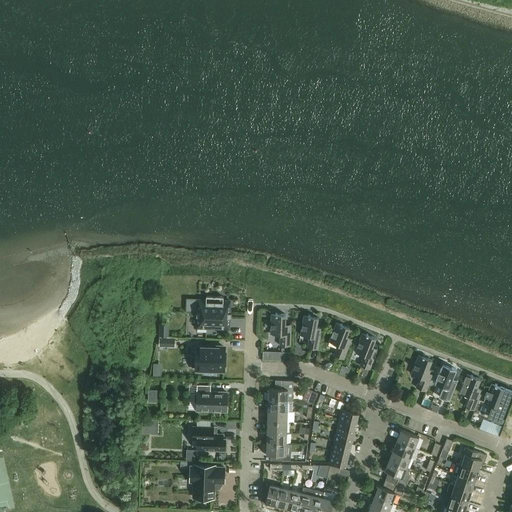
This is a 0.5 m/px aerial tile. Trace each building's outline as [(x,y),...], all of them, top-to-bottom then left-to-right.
[(206,332),(206,328),(229,329),(230,317),(231,317),(231,312),(230,312),(230,301),(223,301),(223,297),(206,296),(206,300),(198,300),(198,311),(197,311),(196,316),(198,316),(197,328),(198,328),(197,332),(206,332)] [(280,335),(280,345),(290,346),(291,324),(285,324),(286,314),(272,314),(271,334),(280,335)] [(318,349),(322,328),(316,327),(318,318),(305,315),(301,335),(310,337),(308,347),(318,349)] [(334,355),(343,359),(352,339),(346,337),(350,328),(337,323),(329,342),(338,345),(334,355)] [(169,324),(160,324),(159,324),(159,337),(169,337),(169,324)] [(372,347),(376,338),(363,333),(355,352),(364,355),(360,365),(370,369),(378,349),(372,347)] [(160,338),(159,347),(175,347),(176,338),(160,338)] [(192,357),(192,366),(196,366),(196,369),(206,369),(205,371),(215,372),(215,370),(224,370),(224,365),(225,351),(225,347),(225,345),(197,344),(197,346),(196,357),(192,357)] [(428,369),(432,360),(419,355),(411,374),(420,377),(416,387),(426,391),(434,371),(428,369)] [(458,380),(453,379),(456,369),(443,364),(440,371),(438,370),(436,374),(438,375),(435,383),(444,387),(440,397),(450,400),(458,380)] [(468,396),(466,402),(464,406),(474,410),(482,390),(477,388),(480,379),(467,374),(460,393),(468,396)] [(269,388),(269,400),(293,401),(293,381),(275,380),(274,389),(269,388)] [(491,383),(484,402),(493,406),(489,416),(498,420),(504,406),(504,405),(505,402),(508,395),(503,393),(504,388),(491,383)] [(195,394),(195,401),(197,401),(197,410),(226,411),(227,392),(210,392),(210,386),(197,385),(197,394),(195,394)] [(308,402),(313,404),(318,393),(312,390),(310,396),(306,395),(304,399),(308,401),(308,402)] [(404,390),(401,397),(405,398),(408,399),(410,393),(404,390)] [(269,400),(268,411),(287,411),(293,412),(293,401),(269,400)] [(432,404),(429,409),(432,410),(437,412),(439,406),(432,404)] [(342,409),(339,419),(357,422),(359,413),(342,409)] [(268,411),(268,422),(287,422),(287,411),(268,411)] [(339,419),(337,430),(354,433),(357,422),(339,419)] [(268,422),(267,432),(287,433),(287,422),(268,422)] [(192,435),(192,439),(195,440),(195,446),(195,449),(208,450),(225,450),(225,437),(223,437),(223,434),(217,434),(213,434),(213,427),(210,426),(198,426),(197,426),(192,426),(192,435)] [(337,430),(334,440),(351,443),(354,433),(337,430)] [(401,430),(397,440),(415,447),(419,437),(401,430)] [(267,432),(267,443),(286,444),(287,433),(267,432)] [(447,438),(443,448),(449,451),(453,440),(447,438)] [(334,440),(332,450),(348,455),(351,443),(334,440)] [(397,440),(393,450),(411,457),(416,459),(419,449),(415,447),(397,440)] [(431,454),(436,456),(441,444),(435,442),(431,454)] [(267,443),(267,454),(271,454),(271,460),(283,461),(288,461),(291,461),(291,455),(291,444),(286,444),(267,443)] [(460,464),(461,465),(461,464),(479,470),(482,460),(485,461),(487,455),(465,447),(460,463),(460,464)] [(332,450),(329,462),(346,466),(348,455),(332,450)] [(393,450),(389,460),(407,467),(411,457),(393,450)] [(390,473),(387,480),(405,488),(410,475),(409,472),(410,468),(407,467),(389,460),(385,471),(390,473)] [(452,473),(458,475),(475,480),(479,470),(461,464),(461,465),(460,464),(456,463),(452,473)] [(190,483),(194,483),(193,497),(194,497),(199,499),(208,500),(208,498),(214,498),(214,490),(216,490),(216,488),(220,484),(222,484),(222,483),(224,483),(225,468),(215,467),(215,466),(195,465),(190,465),(190,483)] [(320,465),(317,475),(327,477),(328,471),(330,465),(327,465),(320,465)] [(330,465),(328,471),(340,474),(348,476),(350,471),(342,468),(330,465)] [(339,480),(339,479),(340,474),(328,471),(327,477),(339,480)] [(458,475),(455,485),(472,490),(475,480),(458,475)] [(435,478),(431,477),(427,487),(432,489),(433,484),(435,478)] [(379,486),(375,496),(392,503),(396,493),(402,496),(405,488),(387,480),(384,488),(379,486)] [(449,483),(445,493),(468,501),(472,490),(455,485),(449,483)] [(264,494),(262,501),(266,502),(266,503),(276,505),(281,487),(270,484),(267,495),(264,494)] [(418,486),(416,491),(424,495),(426,491),(423,490),(423,489),(418,486)] [(281,487),(276,505),(287,508),(291,490),(291,489),(281,487)] [(302,492),(297,511),(303,511),(308,511),(314,489),(303,487),(302,492)] [(291,490),(287,508),(297,511),(302,492),(291,489),(291,490)] [(314,489),(308,511),(319,511),(323,497),(324,492),(314,489)] [(445,493),(442,504),(448,506),(465,511),(468,501),(445,493)] [(375,496),(371,506),(385,511),(388,511),(392,503),(375,496)] [(323,497),(319,511),(330,511),(334,500),(323,497)]
